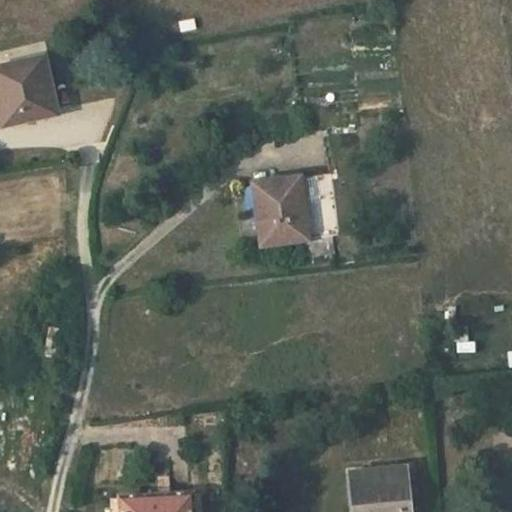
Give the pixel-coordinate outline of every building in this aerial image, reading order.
[(45,58),(0,68),(0,121),(1,126),(57,114),(45,58)] [(306,259),(334,255),(325,177),(255,185),(260,224),(257,225),(260,247),(305,242),(306,259)] [(453,352),(473,352),(473,334),(453,335),(453,352)] [(511,349),(503,350),(506,368),(511,366),(511,349)] [(408,511),(405,469),(353,474),(356,511),(408,511)] [(120,498),(119,511),(191,511),(191,494),(120,498)]
